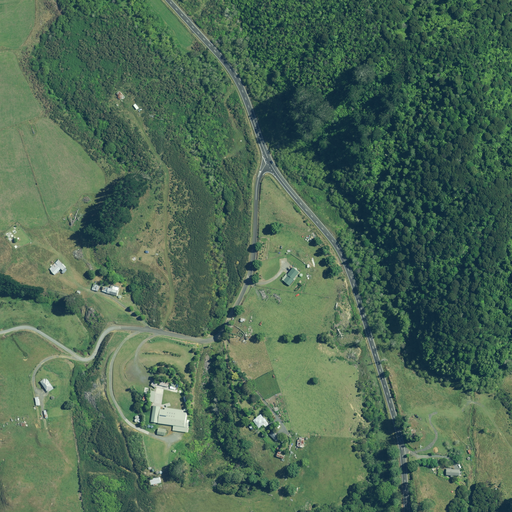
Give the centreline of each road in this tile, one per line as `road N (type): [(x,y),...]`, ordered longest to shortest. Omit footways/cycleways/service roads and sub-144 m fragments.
road 1 (unclassified): [(0,332),(30,325),(82,358),(115,328),(216,336),(251,263),(257,186),(269,162)]
road 2 (tertiary): [(407,511),(399,432),(350,271),(269,162)]
road 3 (tertiary): [(269,162),(234,71),(170,0)]
